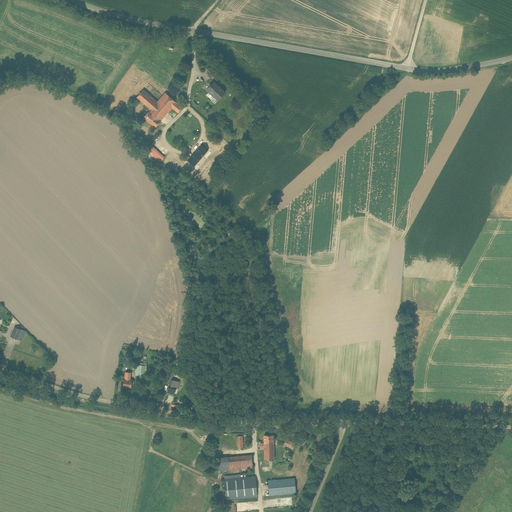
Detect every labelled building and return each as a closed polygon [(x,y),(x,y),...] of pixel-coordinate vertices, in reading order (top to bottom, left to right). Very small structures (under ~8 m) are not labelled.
[(219,71),(214,67),(210,71),(215,76),(219,71)] [(222,89),(214,82),(207,89),(214,96),(211,100),(215,103),(218,100),(225,92),(226,91),(222,89)] [(165,92),(157,102),(143,90),(137,97),(151,109),(150,110),(161,120),(172,107),(178,113),(182,108),(165,92)] [(150,110),(149,110),(143,117),(155,128),(161,120),(150,110)] [(164,158),(150,145),(146,150),(160,162),(164,158)] [(201,145),(188,160),(194,166),(208,150),(201,145)] [(18,328),(15,327),(11,336),(17,339),(21,329),(18,328)] [(145,378),(146,376),(145,376),(146,366),(143,366),(139,365),(137,365),(136,375),(136,377),(145,378)] [(124,379),(123,386),(131,387),(132,380),(130,380),(131,372),(125,371),(124,379)] [(180,382),(170,379),(169,384),(167,393),(174,394),(174,393),(177,394),(180,382)] [(264,435),(265,459),(274,459),(273,434),(264,435)] [(284,440),(282,444),(293,449),(295,443),(284,438),(283,439),(284,440)] [(252,454),(217,457),(218,470),(253,468),(252,454)] [(241,474),(224,475),(226,500),(257,497),(255,476),(241,477),(241,474)] [(268,480),(269,495),(296,492),(295,478),(268,480)]
